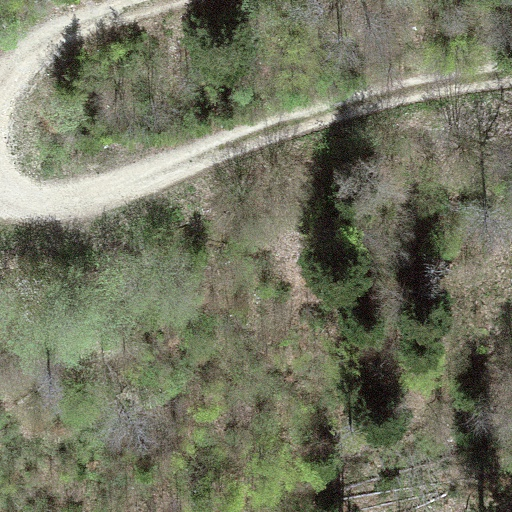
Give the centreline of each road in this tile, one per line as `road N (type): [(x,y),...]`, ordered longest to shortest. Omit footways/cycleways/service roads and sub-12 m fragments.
road 1 (track): [(0,210),(107,189),(304,118),(461,85),(511,83)]
road 2 (track): [(158,0),(57,43),(0,116)]
